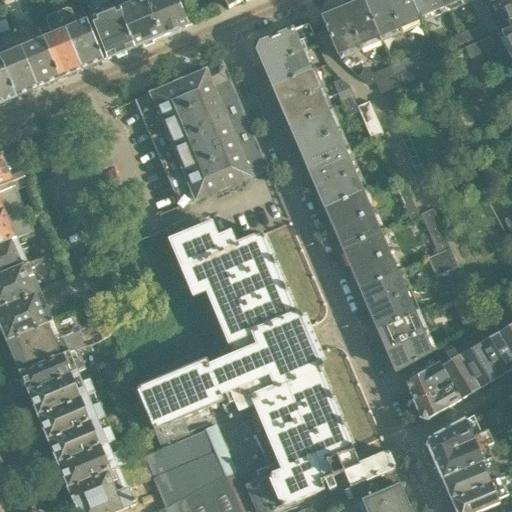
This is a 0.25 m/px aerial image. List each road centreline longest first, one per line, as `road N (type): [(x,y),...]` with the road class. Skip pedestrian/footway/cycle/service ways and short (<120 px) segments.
road 1 (residential): [(404,441),(228,26)]
road 2 (residential): [(228,26),(0,121)]
road 3 (residential): [(404,441),(511,382)]
